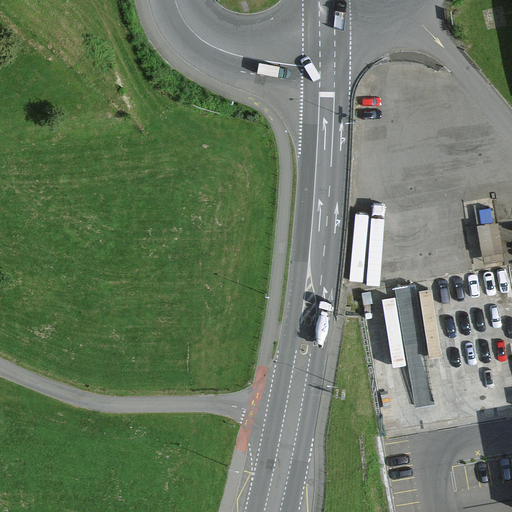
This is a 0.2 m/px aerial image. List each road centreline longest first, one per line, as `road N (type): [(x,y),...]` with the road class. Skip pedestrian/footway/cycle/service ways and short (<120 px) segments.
road 1 (secondary): [(292,416),(316,257),(327,66)]
road 2 (residential): [(0,364),(89,400),(244,405),(292,416)]
road 3 (unclassified): [(175,0),(209,46),(327,66)]
